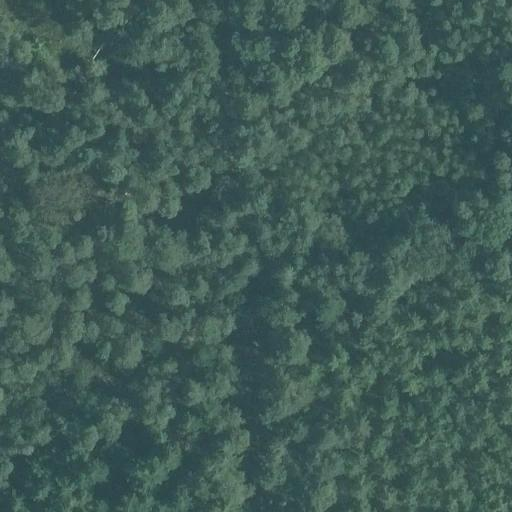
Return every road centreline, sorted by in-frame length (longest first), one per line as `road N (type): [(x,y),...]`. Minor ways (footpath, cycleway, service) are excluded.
road 1 (track): [(511,237),(442,269),(208,339),(0,418)]
road 2 (track): [(259,511),(225,0)]
